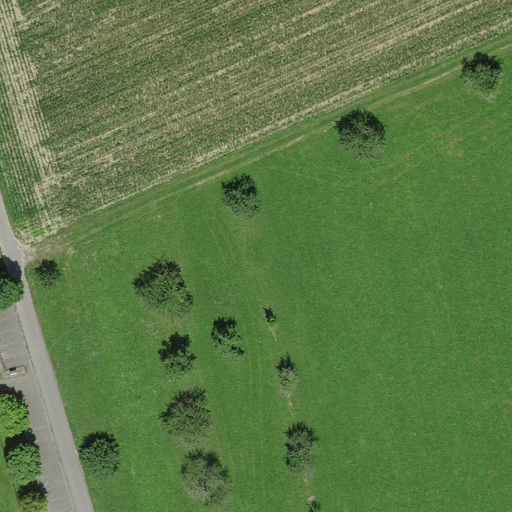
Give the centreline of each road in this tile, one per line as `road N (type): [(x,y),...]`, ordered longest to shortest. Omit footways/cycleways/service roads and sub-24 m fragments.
road 1 (track): [(511,39),(14,260)]
road 2 (track): [(0,213),(86,511)]
